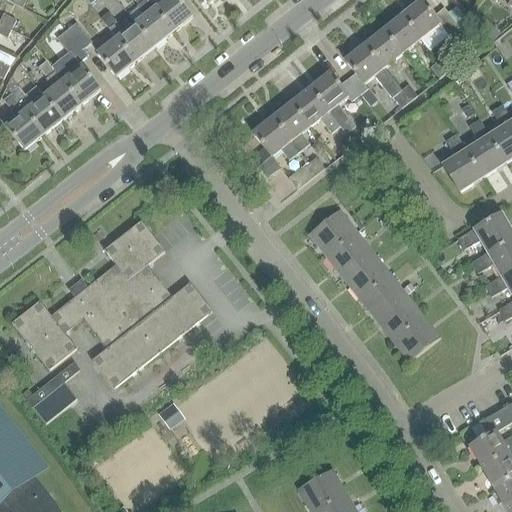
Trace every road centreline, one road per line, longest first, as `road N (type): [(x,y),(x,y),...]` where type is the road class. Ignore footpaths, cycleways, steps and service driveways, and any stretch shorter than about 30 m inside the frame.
road 1 (residential): [(396,430),(164,122)]
road 2 (tertiary): [(164,122),(318,0)]
road 3 (tertiary): [(0,265),(115,174),(137,144)]
road 4 (tertiary): [(137,144),(101,158),(0,239)]
road 5 (residential): [(396,430),(511,362)]
